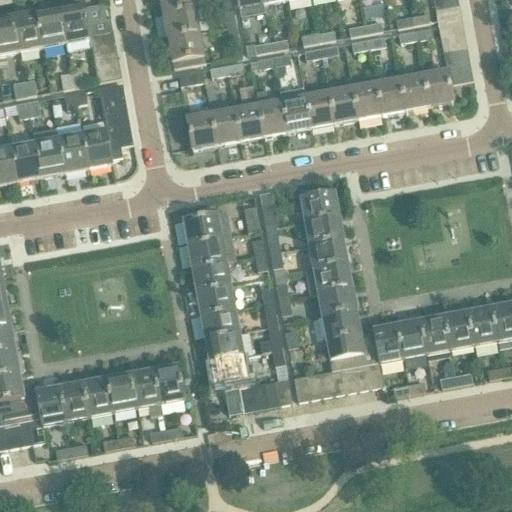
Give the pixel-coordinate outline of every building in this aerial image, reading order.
[(157,0),(161,20),(195,14),(192,0),(157,0)] [(235,0),(238,15),(263,11),(260,0),(235,0)] [(260,0),(263,11),(286,6),(285,0),(260,0)] [(452,0),(432,4),(434,16),(457,11),(454,0),(452,0)] [(82,9),(59,13),(65,47),(67,55),(91,51),(89,41),(87,28),(105,24),(103,9),(83,13),(82,9)] [(457,11),(434,16),(436,25),(459,20),(457,11)] [(59,13),(36,17),(42,52),(65,47),(59,13)] [(161,20),(166,44),(199,38),(195,14),(161,20)] [(224,16),(227,33),(236,31),(233,15),(224,16)] [(36,17),(12,22),(18,56),(42,52),(36,17)] [(427,17),(411,20),(413,29),(429,26),(427,17)] [(413,29),(411,20),(395,23),(397,32),(413,29)] [(12,22),(0,23),(0,59),(18,56),(12,22)] [(105,24),(87,28),(89,41),(112,37),(110,24),(105,24)] [(381,26),(364,29),(366,38),(382,35),(381,26)] [(438,32),(440,44),(462,40),(460,28),(438,32)] [(366,38),(364,29),(348,32),(350,41),(366,38)] [(236,31),(227,33),(229,49),(238,47),(236,31)] [(430,34),(414,36),(416,45),(432,42),(430,34)] [(333,35),(317,38),(318,47),(334,44),(333,35)] [(416,45),(414,36),(398,39),(400,48),(416,45)] [(112,37),(89,41),(91,51),(91,52),(114,48),(112,37)] [(199,38),(166,44),(171,75),(204,69),(199,38)] [(318,47),(317,38),(301,41),(302,50),(318,47)] [(440,44),(442,56),(465,52),(462,40),(440,44)] [(383,42),(367,45),(369,54),(385,51),(383,42)] [(286,44),(270,47),(272,56),(288,53),(286,44)] [(369,54),(367,45),(351,48),(353,57),(369,54)] [(272,56),(270,47),(254,50),(255,59),(272,56)] [(114,48),(91,52),(93,64),(117,60),(114,48)] [(336,51),(320,54),(322,63),(338,60),(336,51)] [(442,56),(445,68),(467,64),(465,52),(442,56)] [(322,63),(320,54),(304,57),(305,66),(322,63)] [(117,60),(93,64),(95,76),(119,71),(117,60)] [(289,60),(273,63),(274,71),(291,69),(289,60)] [(274,71),(273,63),(257,66),(258,74),(274,71)] [(446,74),(445,74),(446,79),(469,75),(467,64),(445,68),(446,74)] [(242,68),(226,71),(228,80),(244,77),(242,68)] [(119,71),(95,76),(97,88),(121,84),(119,71)] [(228,80),(226,71),(210,74),(212,83),(228,80)] [(445,74),(422,79),(428,112),(451,107),(448,90),(446,79),(445,74)] [(469,75),(446,79),(448,90),(471,86),(469,75)] [(201,76),(177,81),(179,91),(203,87),(201,76)] [(82,77),(71,79),(74,93),(84,91),(82,77)] [(74,93),(71,79),(60,81),(63,95),(74,93)] [(422,79),(398,83),(405,116),(428,112),(422,79)] [(398,83),(375,88),(381,121),(405,116),(398,83)] [(34,86),(24,88),(26,102),(37,100),(34,86)] [(26,102),(24,88),(13,90),(16,104),(26,102)] [(375,88),(352,92),(358,125),(381,121),(375,88)] [(122,90),(98,94),(105,134),(111,165),(122,163),(120,152),(133,150),(122,90)] [(352,92),(328,97),(333,130),(358,125),(352,92)] [(279,98),(281,106),(287,139),(311,134),(304,101),(303,93),(279,98)] [(75,100),(77,110),(87,108),(85,96),(75,98),(75,100)] [(255,99),(257,110),(264,143),(287,139),(281,106),(268,108),(266,97),(255,99)] [(328,97),(304,101),(311,134),(333,130),(328,97)] [(77,110),(75,100),(64,102),(67,115),(77,113),(77,110)] [(38,105),(27,107),(30,122),(41,120),(38,105)] [(19,124),(30,122),(27,107),(17,109),(19,124)] [(257,110),(234,114),(240,148),(264,143),(257,110)] [(234,114),(210,119),(216,152),(240,148),(234,114)] [(216,152),(210,119),(186,124),(192,157),(216,152)] [(57,134),(33,138),(34,147),(41,183),(65,179),(59,142),(57,134)] [(105,134),(82,138),(88,174),(112,170),(111,165),(105,134)] [(82,138),(59,142),(65,179),(88,174),(82,138)] [(34,147),(11,151),(17,187),(41,183),(34,147)] [(11,151),(0,153),(0,190),(17,187),(11,151)] [(299,205),(303,228),(338,222),(334,199),(299,205)] [(273,210),(261,212),(265,234),(277,232),(273,210)] [(245,215),(249,237),(259,236),(255,213),(245,215)] [(186,250),(230,241),(226,218),(181,226),(186,250)] [(303,228),(308,251),(343,245),(338,222),(303,228)] [(234,265),(230,241),(186,250),(190,273),(226,267),(234,265)] [(267,243),(270,258),(280,257),(277,241),(267,243)] [(250,246),(253,261),(264,260),(261,244),(250,246)] [(308,251),(312,275),(347,269),(343,245),(308,251)] [(280,257),(270,258),(272,274),(283,272),(280,257)] [(264,260),(253,261),(256,277),(267,275),(264,260)] [(190,273),(194,297),(230,290),(226,267),(190,273)] [(308,300),(316,298),(351,292),(347,269),(312,275),(304,277),(308,300)] [(275,290),(278,306),(289,304),(286,288),(275,290)] [(194,297),(198,321),(234,314),(230,290),(194,297)] [(259,293),(262,309),(272,307),(269,291),(259,293)] [(316,298),(321,322),(356,316),(351,292),(316,298)] [(289,304),(278,306),(281,322),(291,320),(289,304)] [(272,307),(262,309),(265,325),(275,323),(272,307)] [(511,308),(490,313),(497,348),(509,346),(510,351),(511,352),(511,308)] [(6,309),(0,309),(0,333),(10,332),(6,309)] [(467,317),(473,352),(497,348),(490,313),(467,317)] [(198,321),(202,344),(239,338),(234,314),(198,321)] [(321,322),(331,377),(341,375),(341,376),(346,399),(382,392),(377,370),(372,337),(360,340),(356,316),(321,322)] [(443,321),(450,357),(473,352),(467,317),(443,321)] [(420,326),(426,361),(450,357),(443,321),(420,326)] [(395,330),(402,365),(426,361),(420,326),(395,330)] [(372,337),(377,370),(402,365),(395,330),(371,335),(372,337)] [(10,332),(0,333),(0,358),(14,356),(10,332)] [(295,337),(284,339),(287,354),(297,352),(295,337)] [(202,344),(207,368),(243,361),(239,338),(202,344)] [(268,341),(271,356),(281,355),(278,339),(268,341)] [(281,355),(271,356),(274,372),(284,370),(281,355)] [(14,356),(0,358),(0,382),(18,379),(18,377),(21,377),(19,365),(16,365),(14,356)] [(243,361),(207,368),(211,393),(221,391),(226,420),(242,417),(238,395),(249,393),(243,361)] [(511,371),(502,373),(503,382),(511,380),(511,371)] [(177,372),(154,376),(160,412),(184,407),(177,372)] [(503,382),(502,373),(486,376),(488,385),(503,382)] [(331,377),(316,380),(321,404),(346,399),(341,376),(341,375),(331,377)] [(154,376),(130,380),(137,416),(149,414),(150,424),(162,422),(160,412),(154,376)] [(18,379),(0,382),(0,430),(3,430),(16,428),(27,426),(39,424),(35,401),(23,404),(18,379)] [(469,379),(455,382),(456,391),(471,388),(469,379)] [(130,380),(107,385),(113,421),(137,416),(130,380)] [(316,380),(304,382),(309,406),(321,404),(316,380)] [(309,406),(304,382),(293,384),(297,408),(309,406)] [(456,391),(455,382),(439,385),(441,394),(456,391)] [(107,385),(83,389),(90,425),(113,421),(107,385)] [(286,386),(274,388),(278,411),(290,409),(286,386)] [(274,388),(262,391),(266,413),(278,411),(274,388)] [(421,388),(407,391),(409,400),(423,398),(421,388)] [(83,389),(59,394),(66,429),(90,425),(83,389)] [(262,391),(250,393),(254,415),(266,413),(262,391)] [(409,400),(407,391),(391,393),(393,403),(409,400)] [(250,393),(249,393),(238,395),(242,417),(254,415),(250,393)] [(39,424),(27,426),(32,449),(43,447),(41,434),(66,429),(59,394),(34,399),(35,401),(39,424)] [(27,426),(16,428),(20,452),(32,449),(27,426)] [(16,428),(3,430),(8,454),(20,452),(16,428)] [(180,432),(165,435),(166,445),(181,442),(180,432)] [(165,435),(150,438),(151,447),(166,445),(165,435)] [(133,441),(117,444),(119,453),(134,450),(133,441)] [(117,444),(102,447),(104,456),(119,453),(117,444)] [(85,450),(70,453),(72,462),(87,459),(85,450)] [(70,453),(55,456),(57,465),(72,462),(70,453)]
